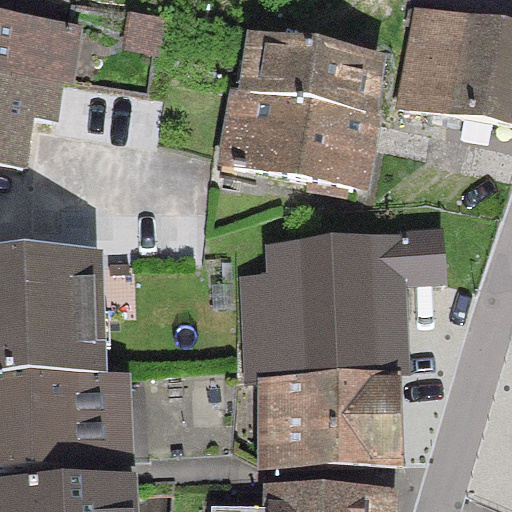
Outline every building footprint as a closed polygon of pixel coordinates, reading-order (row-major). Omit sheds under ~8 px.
[(79,81),(87,16),(0,5),(0,162),(30,166),(36,124),(61,127),(67,80),(79,81)] [(511,34),(415,17),(397,119),(511,139),(511,34)] [(379,65),(238,45),(219,182),(360,201),(379,65)] [(116,241),(0,245),(0,376),(120,372),(116,241)] [(440,241),(246,246),(252,476),(399,472),(395,291),(441,290),(440,241)] [(0,376),(0,466),(135,462),(132,372),(120,372),(0,376)] [(151,511),(152,477),(0,478),(0,511),(151,511)] [(388,511),(388,500),(251,502),(250,511),(388,511)]
